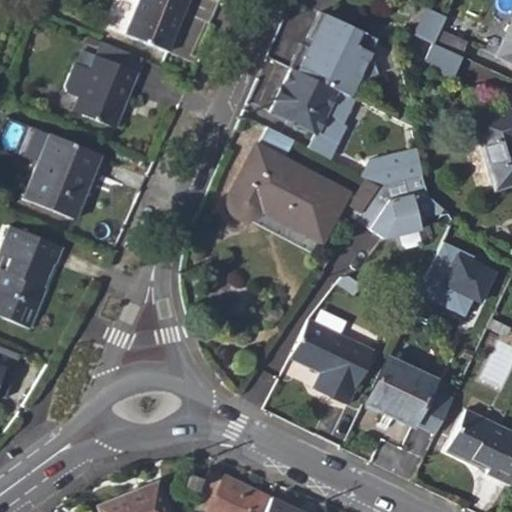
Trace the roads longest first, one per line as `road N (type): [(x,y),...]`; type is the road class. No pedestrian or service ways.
road 1 (residential): [(270,0),(171,221),(152,291)]
road 2 (tertiary): [(199,407),(414,511)]
road 3 (tertiary): [(0,501),(104,425)]
